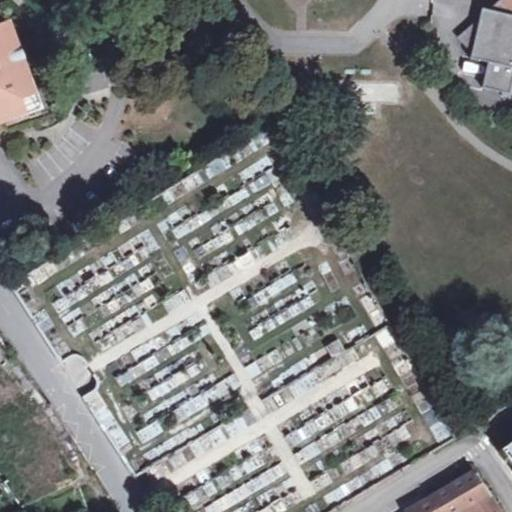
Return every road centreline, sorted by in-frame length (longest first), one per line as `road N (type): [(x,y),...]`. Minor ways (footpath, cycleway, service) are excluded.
road 1 (residential): [(0,291),(134,511)]
road 2 (residential): [(217,0),(262,42),(350,43),(395,0)]
